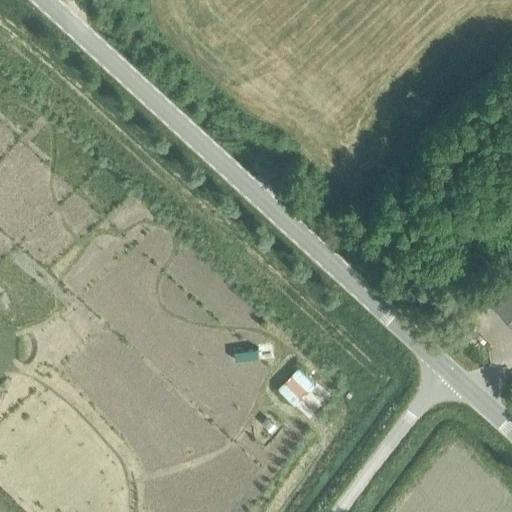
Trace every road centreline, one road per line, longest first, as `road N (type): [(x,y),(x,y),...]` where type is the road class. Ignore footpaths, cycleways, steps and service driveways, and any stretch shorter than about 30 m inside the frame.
road 1 (tertiary): [(444,364),(40,0)]
road 2 (unclassified): [(336,511),(444,364)]
